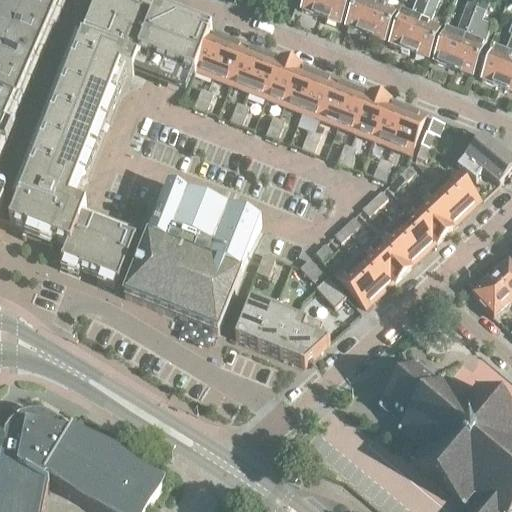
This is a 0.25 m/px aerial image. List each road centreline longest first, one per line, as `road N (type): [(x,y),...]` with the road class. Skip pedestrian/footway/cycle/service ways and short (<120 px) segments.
road 1 (residential): [(151,106),(365,191),(315,236),(112,156)]
road 2 (residential): [(511,125),(213,17)]
road 3 (residential): [(53,363),(74,299),(112,313),(284,417)]
road 4 (secondary): [(231,472),(53,363)]
road 5 (residential): [(284,417),(429,288)]
